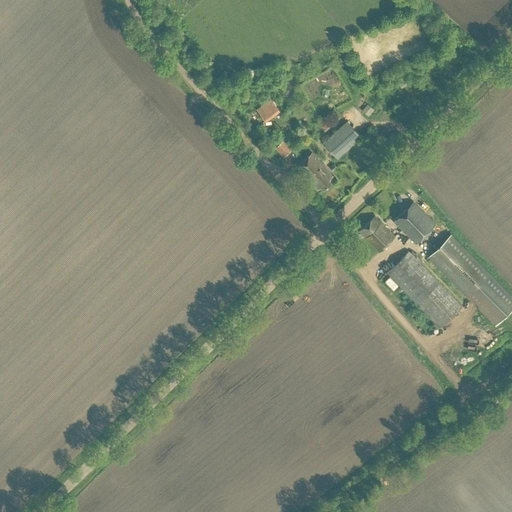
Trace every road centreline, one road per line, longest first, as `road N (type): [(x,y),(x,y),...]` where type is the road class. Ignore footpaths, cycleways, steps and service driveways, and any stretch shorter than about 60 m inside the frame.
road 1 (tertiary): [(41,511),(326,229)]
road 2 (unclassified): [(326,229),(153,39),(129,0)]
road 3 (tertiary): [(326,229),(511,46)]
road 4 (track): [(326,229),(467,391)]
